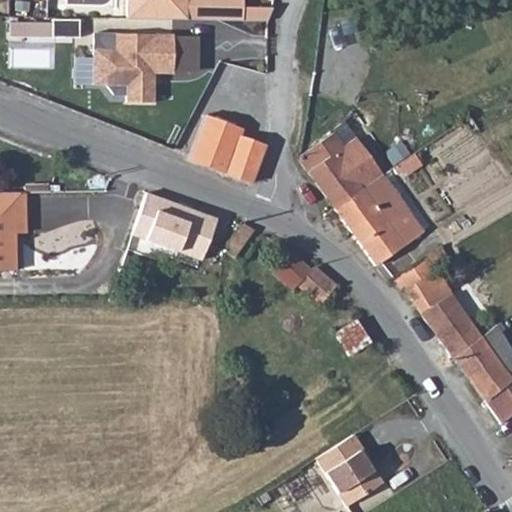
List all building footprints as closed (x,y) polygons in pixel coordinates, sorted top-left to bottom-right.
[(126,0),(126,18),(265,21),(273,8),(236,7),(236,0),(126,0)] [(11,22),(11,40),(38,40),(38,22),(11,22)] [(156,106),(156,75),(175,76),(175,75),(176,38),(176,37),(95,35),(94,86),(107,86),(115,96),(128,96),(129,105),(156,106)] [(199,76),(201,39),(176,38),(175,75),(199,76)] [(202,115),(186,159),(225,173),(237,135),(239,129),(202,115)] [(333,131),(299,152),(298,159),(307,171),(342,145),(333,131)] [(264,147),(262,145),(237,135),(225,173),(251,183),(264,147)] [(355,136),(342,145),(307,171),(321,191),(368,155),(355,136)] [(411,153),(396,163),(405,175),(419,164),(411,153)] [(381,173),(368,155),(321,191),(335,210),(382,175),(381,173)] [(422,232),(382,175),(335,210),(375,266),(422,232)] [(16,222),(17,192),(0,192),(0,272),(5,272),(7,222),(16,222)] [(216,219),(145,194),(130,235),(201,261),(216,219)] [(227,242),(227,255),(235,260),(255,231),(240,225),(227,242)] [(310,271),(283,245),(265,266),(292,292),(296,287),(310,271)] [(396,279),(421,313),(452,293),(428,257),(396,279)] [(319,307),(336,286),(313,267),(310,271),(296,287),(319,307)] [(452,293),(421,313),(452,356),(480,335),(452,293)] [(368,339),(354,316),(336,327),(351,350),(368,339)] [(511,381),(485,402),(500,423),(511,413),(511,352),(498,330),(502,328),(498,322),(480,335),(511,381)] [(480,335),(452,356),(485,402),(511,381),(480,335)] [(355,433),(317,458),(347,505),(383,482),(372,464),(374,463),(355,433)] [(300,469),(271,487),(283,508),(297,499),(294,495),(310,485),(300,469)]
